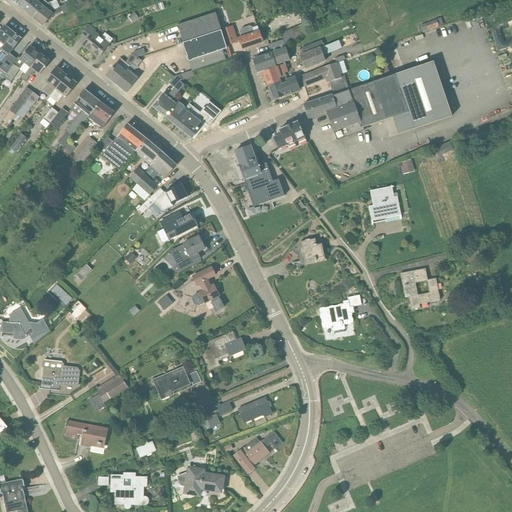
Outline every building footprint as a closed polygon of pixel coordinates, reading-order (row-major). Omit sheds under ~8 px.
[(26,0),(21,8),(34,18),(43,7),(48,3),(43,0),(26,0)] [(43,26),(48,20),(50,22),(54,16),(62,12),(62,14),(72,9),(69,3),(55,10),(48,3),(43,7),(34,18),(43,26)] [(336,8),(332,15),(339,18),(343,11),(336,8)] [(183,43),(221,30),(216,13),(177,25),(183,43)] [(437,20),(420,26),(422,32),(439,26),(437,20)] [(6,42),(14,33),(5,26),(0,31),(0,54),(3,51),(2,50),(7,43),(6,42)] [(98,58),(108,45),(93,33),(94,31),(88,26),(81,36),(86,40),(83,45),(98,58)] [(263,43),(259,31),(254,33),(253,28),(250,26),(242,29),(240,32),(242,37),(239,38),(236,39),(237,42),(240,51),(263,43)] [(284,45),(302,37),(298,26),(281,34),(283,40),(276,43),(277,47),(270,49),(271,51),(276,67),(290,61),(290,60),(285,47),(284,45)] [(222,32),(223,34),(226,45),(236,42),(233,29),(228,31),(222,32)] [(221,30),(183,43),(192,71),(230,58),(226,45),(223,34),(222,32),(221,30)] [(9,71),(8,71),(15,61),(8,56),(21,39),(14,33),(6,42),(7,43),(2,50),(3,51),(0,54),(0,68),(7,74),(9,71)] [(304,54),(325,46),(322,40),(301,49),(304,54)] [(30,68),(41,55),(30,46),(20,59),(18,58),(15,61),(8,71),(9,71),(5,77),(11,82),(20,70),(25,74),(30,68)] [(256,71),(275,65),(275,66),(276,66),(271,51),(264,53),(265,57),(253,61),(256,71)] [(323,62),(321,59),(320,55),(318,51),(299,58),(303,70),(304,69),(305,73),(318,68),(316,64),(323,62)] [(115,84),(137,58),(132,54),(125,63),(120,59),(106,77),(115,84)] [(372,54),(364,59),(368,66),(376,61),(372,54)] [(40,74),(50,62),(41,55),(30,68),(25,74),(22,79),(26,82),(30,75),(31,76),(35,71),(40,74)] [(131,74),(137,68),(142,62),(137,58),(115,84),(126,93),(137,79),(131,74)] [(347,89),(344,90),(345,91),(356,124),(361,122),(363,128),(393,118),(398,134),(411,129),(451,116),(433,61),(403,72),(394,74),(386,77),(347,90),(347,89)] [(344,90),(347,89),(343,75),(340,75),(336,63),(324,67),(300,76),(304,87),(316,82),(327,78),(333,95),(345,91),(344,90)] [(278,79),(286,76),(283,67),(282,66),(278,67),(276,68),(263,72),(268,87),(280,83),(278,79)] [(50,97),(67,75),(56,67),(45,81),(48,83),(42,90),(50,97)] [(194,76),(192,71),(180,75),(182,80),(194,76)] [(66,97),(77,84),(67,75),(50,97),(57,103),(64,96),(66,97)] [(164,116),(174,103),(172,101),(184,85),(180,82),(182,80),(180,75),(174,77),(169,83),(175,88),(167,97),(163,94),(153,107),(164,116)] [(299,90),(295,78),(288,81),(286,76),(278,79),(280,83),(268,87),(273,100),(299,90)] [(15,115),(16,114),(33,92),(26,88),(10,111),(15,115)] [(88,117),(100,103),(84,90),(73,103),(69,109),(78,116),(65,132),(72,137),(88,117)] [(356,124),(345,91),(333,95),(303,105),(308,119),(326,112),(333,132),(334,132),(337,140),(364,130),(363,128),(361,122),(356,124)] [(23,118),(39,98),(33,92),(16,114),(21,117),(23,118)] [(184,132),(195,119),(184,110),(186,109),(178,102),(176,104),(174,103),(164,116),(184,132)] [(102,128),(114,113),(100,103),(88,117),(102,128)] [(49,124),(58,113),(52,108),(43,119),(49,124)] [(60,122),(67,113),(62,108),(58,113),(49,124),(48,125),(56,132),(62,124),(60,122)] [(195,119),(184,132),(191,138),(202,125),(206,129),(214,120),(202,110),(195,119)] [(21,117),(16,114),(15,115),(12,119),(17,123),(21,117)] [(40,123),(46,128),(48,125),(49,124),(43,119),(40,123)] [(303,139),(305,138),(298,122),(279,130),(281,134),(273,137),(278,150),(287,146),(303,139)] [(108,137),(98,150),(103,154),(102,156),(120,171),(135,152),(135,153),(146,139),(127,124),(113,142),(108,137)] [(11,149),(14,151),(15,153),(26,138),(24,137),(21,134),(10,148),(11,149)] [(72,161),(80,167),(98,144),(89,138),(72,161)] [(151,166),(161,152),(146,139),(135,153),(151,166)] [(75,146),(68,141),(61,151),(68,156),(75,146)] [(438,157),(454,150),(450,142),(434,148),(438,157)] [(251,146),(234,152),(254,207),(284,196),(274,167),(268,169),(266,163),(258,166),(251,146)] [(165,178),(176,166),(161,152),(151,166),(144,175),(143,175),(137,183),(150,195),(157,187),(150,181),(158,172),(165,178)] [(402,172),(413,169),(411,160),(400,163),(402,172)] [(137,183),(143,175),(136,169),(129,177),(137,183)] [(141,215),(146,210),(154,202),(162,211),(173,206),(172,204),(187,197),(181,184),(164,193),(160,189),(137,211),(141,215)] [(401,216),(398,197),(394,197),(392,187),(393,187),(370,191),(372,206),(369,207),(371,221),(401,216)] [(191,215),(182,219),(179,213),(161,223),(169,240),(197,226),(191,215)] [(183,244),(185,247),(176,251),(184,268),(201,259),(198,253),(205,249),(198,236),(183,244)] [(305,264),(325,260),(322,244),(317,245),(315,239),(300,242),(305,264)] [(136,258),(130,252),(124,259),(130,265),(136,258)] [(84,268),(89,274),(93,270),(87,265),(84,268)] [(219,299),(218,297),(219,296),(213,285),(210,287),(207,280),(215,275),(211,268),(192,277),(197,287),(199,286),(202,291),(193,295),(192,300),(194,304),(198,306),(205,303),(210,300),(216,311),(224,307),(220,299),(219,299)] [(419,304),(440,301),(436,278),(427,280),(425,269),(400,273),(405,298),(409,297),(411,310),(420,308),(419,304)] [(347,279),(338,286),(344,293),(352,287),(347,279)] [(170,300),(166,295),(157,302),(161,307),(170,300)] [(361,305),(361,304),(359,296),(348,298),(348,300),(343,301),(343,305),(319,309),(321,320),(323,329),(333,327),(334,331),(344,329),(344,325),(353,323),(350,308),(361,305)] [(79,301),(69,312),(75,318),(78,318),(87,309),(79,301)] [(135,306),(129,311),(134,316),(139,312),(135,306)] [(43,320),(40,322),(36,324),(28,323),(21,309),(10,315),(9,323),(2,322),(1,332),(14,333),(16,337),(24,339),(25,338),(26,339),(30,336),(34,344),(50,332),(43,320)] [(217,360),(230,356),(244,349),(240,340),(237,341),(233,332),(204,344),(204,345),(199,348),(208,369),(219,364),(217,360)] [(78,386),(79,377),(79,370),(77,368),(64,366),(64,364),(62,362),(44,360),(42,362),(42,367),(44,369),(42,385),(51,386),(52,384),(78,386)] [(96,384),(116,374),(112,366),(92,376),(96,384)] [(183,368),(153,381),(161,400),(174,395),(173,392),(190,385),(186,376),(183,368)] [(197,372),(196,371),(188,375),(193,385),(201,382),(197,372)] [(104,403),(114,396),(128,388),(121,378),(98,392),(99,394),(104,403)] [(106,407),(104,403),(99,394),(88,400),(95,413),(106,407)] [(263,415),(264,417),(271,414),(265,398),(239,409),(244,423),(263,415)] [(220,416),(233,410),(229,402),(216,407),(220,416)] [(203,426),(205,425),(207,429),(220,423),(216,415),(201,422),(203,426)] [(108,429),(98,427),(67,421),(64,436),(69,437),(69,438),(77,440),(78,436),(82,437),(80,446),(89,447),(90,442),(105,445),(107,435),(108,429)] [(267,437),(271,443),(278,437),(274,432),(267,437)] [(271,443),(267,437),(260,443),(257,438),(234,456),(248,474),(254,468),(252,466),(269,453),(264,448),(271,443)] [(141,457),(155,451),(152,443),(136,450),(138,453),(140,458),(141,458),(141,457)] [(231,445),(224,447),(226,453),(233,450),(231,445)] [(162,468),(160,464),(148,470),(150,473),(162,468)] [(220,492),(223,477),(203,474),(203,471),(189,468),(188,473),(177,477),(180,486),(186,487),(185,493),(187,497),(194,494),(199,495),(200,488),(220,492)] [(143,497),(143,487),(147,487),(147,477),(136,477),(136,473),(123,473),(123,475),(111,475),(110,493),(115,493),(114,505),(124,505),(124,506),(125,508),(127,510),(130,509),(131,505),(145,506),(147,505),(148,504),(149,502),(149,501),(148,499),(147,498),(145,497),(144,497),(143,497)] [(7,511),(26,508),(22,490),(25,490),(23,481),(0,485),(0,491),(1,495),(4,494),(7,511)]
